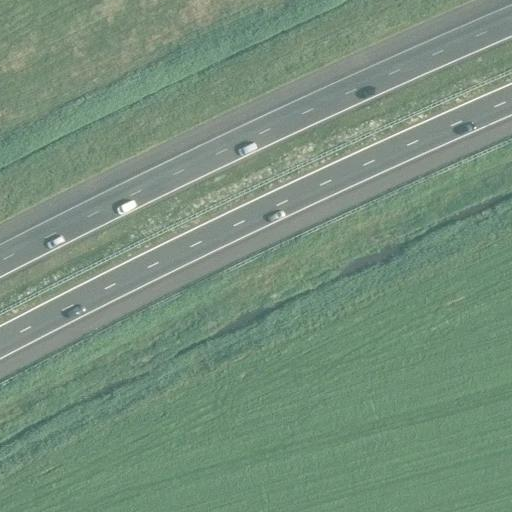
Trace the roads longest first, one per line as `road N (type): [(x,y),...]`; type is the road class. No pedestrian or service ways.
road 1 (motorway): [(0,343),(173,254),(511,100)]
road 2 (motorway): [(511,8),(365,70),(0,249)]
